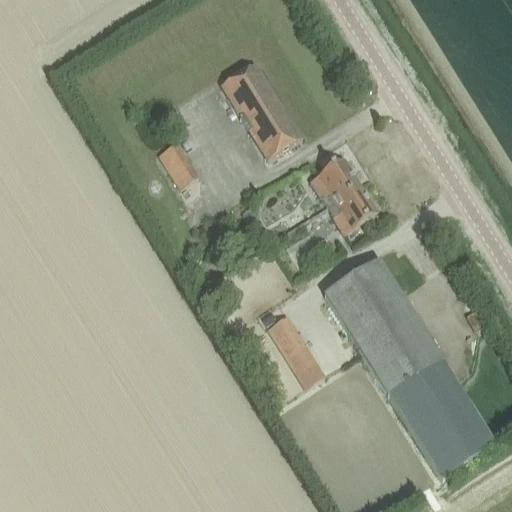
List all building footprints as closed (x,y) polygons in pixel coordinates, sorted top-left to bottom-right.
[(257,68),(223,88),(269,164),(303,143),(257,68)] [(178,146),(160,157),(181,191),(199,180),(178,146)] [(328,212),(360,192),(344,165),(311,186),(328,212)] [(328,212),(334,222),(345,240),(377,220),(360,192),(328,212)] [(378,265),(324,299),(439,488),(494,454),(378,265)] [(305,394),(323,383),(286,321),(267,333),(305,394)]
